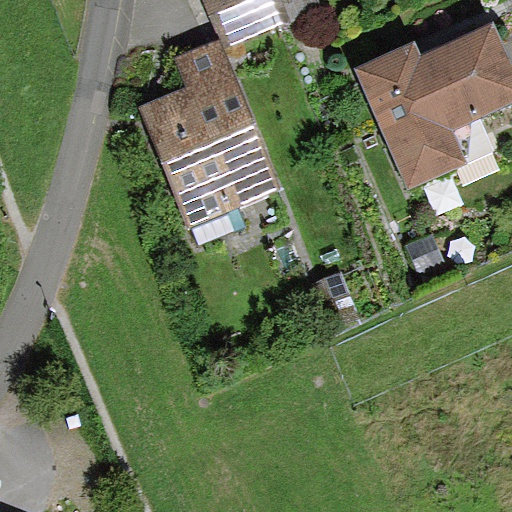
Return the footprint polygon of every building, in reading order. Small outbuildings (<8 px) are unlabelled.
[(202,0),(222,46),(225,54),(285,29),(272,0),(202,0)] [(318,0),(272,0),(285,29),(324,13),(318,0)] [(483,129),(511,116),(511,71),(496,35),(422,67),(416,55),(357,80),(410,201),(469,175),(467,169),(496,156),(483,129)] [(241,215),(283,198),(225,54),(222,46),(176,65),(188,95),(139,114),(188,235),(192,233),(199,251),(248,231),(241,215)] [(446,268),(433,238),(406,250),(419,279),(446,268)] [(352,300),(343,277),(308,290),(317,313),(352,300)]
